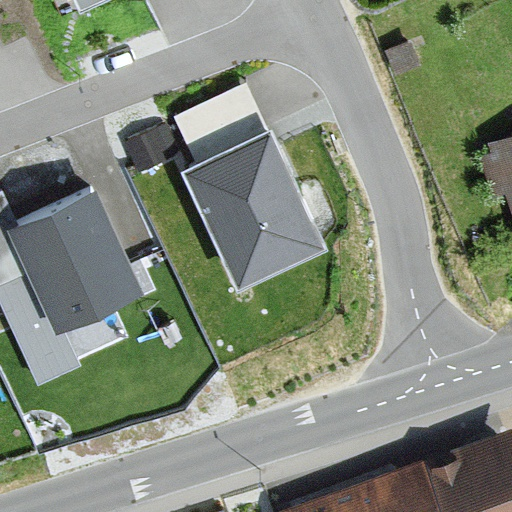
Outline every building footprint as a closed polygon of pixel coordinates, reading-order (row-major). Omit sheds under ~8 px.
[(74,0),(80,12),(107,0),(74,0)] [(193,170),(182,175),(236,291),(326,250),(270,131),(263,134),(244,93),(173,125),(193,170)] [(511,137),(487,146),(490,154),(477,158),(491,199),(504,195),(511,218),(511,137)] [(3,201),(0,202),(0,293),(28,280),(55,339),(144,297),(95,193),(16,230),(3,201)] [(511,511),(511,441),(508,430),(286,511),(511,511)]
